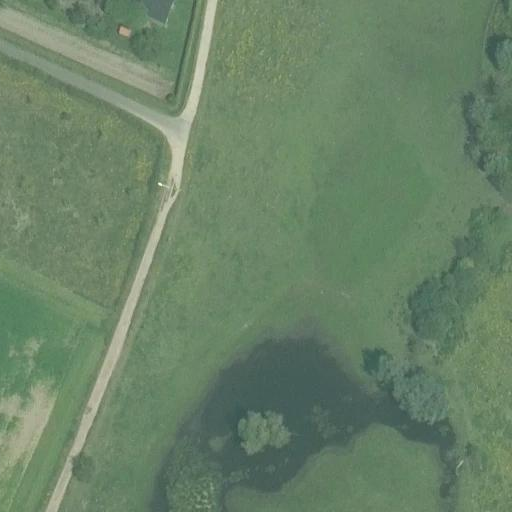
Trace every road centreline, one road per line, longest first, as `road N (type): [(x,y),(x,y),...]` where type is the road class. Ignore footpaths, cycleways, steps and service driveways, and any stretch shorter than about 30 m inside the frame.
road 1 (track): [(53,511),(185,131)]
road 2 (track): [(185,131),(0,47)]
road 3 (track): [(185,131),(212,0)]
